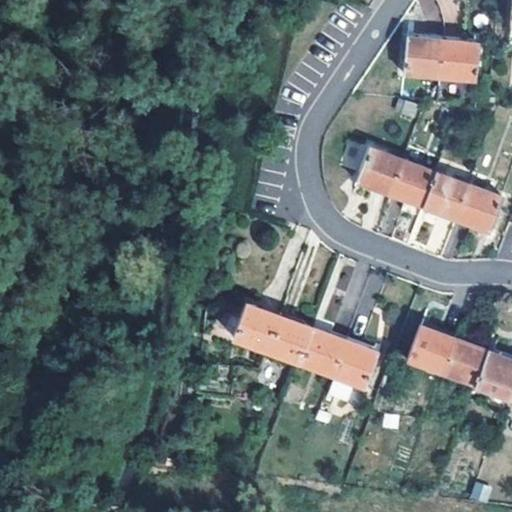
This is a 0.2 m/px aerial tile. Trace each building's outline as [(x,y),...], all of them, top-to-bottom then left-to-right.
[(445,43),(409,40),(407,74),(442,78),(445,43)] [(481,46),(445,43),(442,78),(477,81),(481,46)] [(399,101),(399,115),(416,115),(416,100),(399,101)] [(359,182),(392,195),(405,160),(371,148),(359,182)] [(438,173),(405,160),(392,195),(425,207),(438,173)] [(438,173),(425,207),(457,219),(470,185),(438,173)] [(503,197),(470,185),(457,219),(490,231),(503,197)] [(233,340),(267,353),(280,318),(246,305),(233,340)] [(280,318),(267,353),(299,364),(312,330),(280,318)] [(406,360),(442,373),(455,340),(419,327),(406,360)] [(345,342),(312,330),(299,364),(332,376),(345,342)] [(486,352),(455,340),(442,373),(474,385),(486,352)] [(345,342),(332,376),(365,389),(378,354),(345,342)] [(511,361),(486,352),(474,385),(507,398),(511,384),(511,361)] [(475,482),(470,498),(487,503),(491,486),(475,482)]
